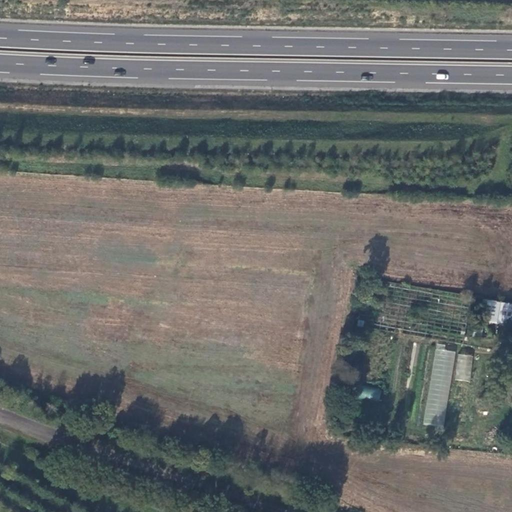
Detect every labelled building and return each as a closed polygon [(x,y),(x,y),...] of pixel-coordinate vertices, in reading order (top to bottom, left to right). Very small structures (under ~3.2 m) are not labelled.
[(356,327),(463,345),(472,297),(365,278),(356,327)] [(511,305),(483,300),(480,320),(511,326),(511,305)] [(476,323),(473,338),(479,339),(483,323),(476,323)] [(442,427),(456,351),(444,349),(445,345),(436,343),(422,424),(442,427)] [(457,353),(455,380),(470,381),(472,355),(457,353)] [(380,400),(381,388),(360,386),(359,398),(380,400)]
